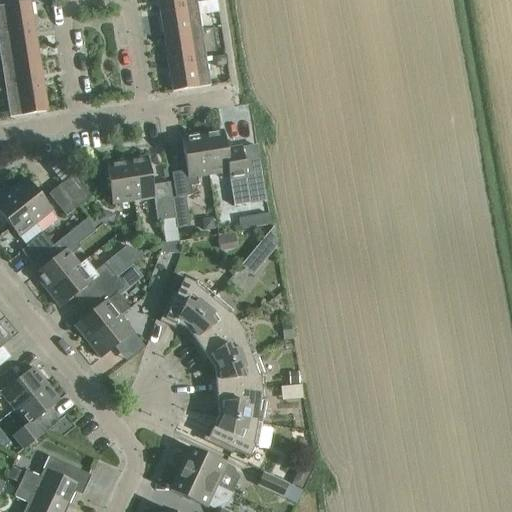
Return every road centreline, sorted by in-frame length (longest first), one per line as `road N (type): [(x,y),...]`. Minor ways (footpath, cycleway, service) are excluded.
road 1 (residential): [(116,511),(135,457),(0,279)]
road 2 (residential): [(100,0),(76,3),(64,19),(80,121)]
